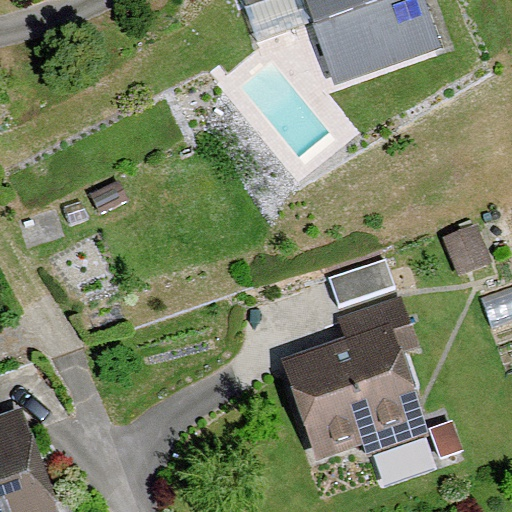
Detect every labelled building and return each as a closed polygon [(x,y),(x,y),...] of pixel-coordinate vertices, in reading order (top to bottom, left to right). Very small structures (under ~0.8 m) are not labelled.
[(293,0),(323,82),(428,44),(411,0),(293,0)] [(478,229),(443,242),(456,280),(492,267),(478,229)] [(384,264),(329,282),(338,310),(393,293),(384,264)] [(385,333),(274,365),(303,465),(413,434),(385,333)] [(0,511),(46,511),(16,424),(0,429),(0,511)]
